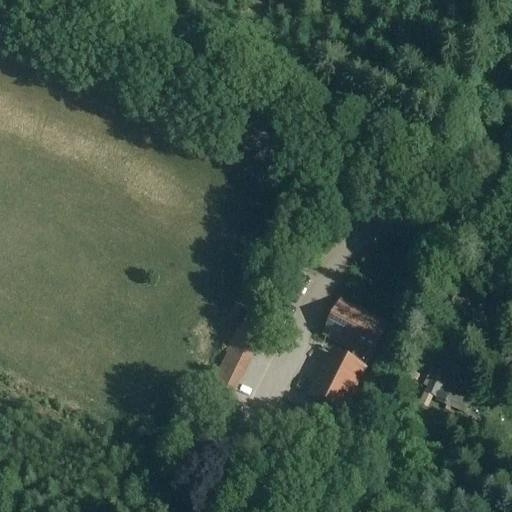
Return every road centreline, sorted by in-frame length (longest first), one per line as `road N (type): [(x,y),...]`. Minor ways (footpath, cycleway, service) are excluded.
road 1 (tertiary): [(367,194),(0,6)]
road 2 (unclassified): [(215,511),(367,194)]
road 3 (tertiary): [(511,268),(367,194)]
road 4 (track): [(141,511),(248,443)]
